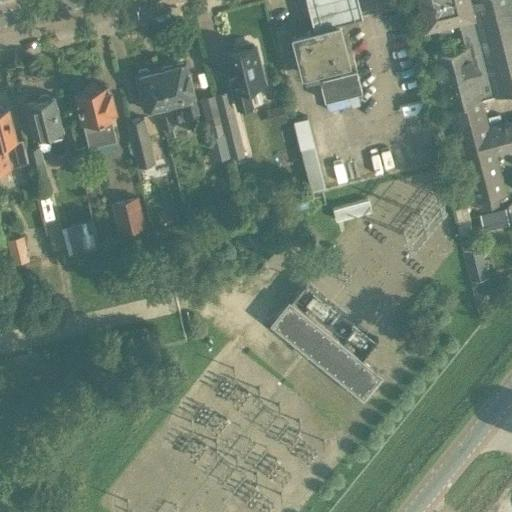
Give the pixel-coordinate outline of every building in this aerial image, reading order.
[(300,0),(308,30),(325,26),(324,23),(338,20),(339,25),(354,21),(349,0),(300,0)] [(511,0),(417,0),(424,26),(435,23),(437,30),(451,27),(449,20),(460,17),(467,46),(432,55),(445,108),(450,106),(457,132),(456,133),(474,201),(482,199),(485,207),(498,204),(495,195),(505,193),(495,153),(511,148),(511,120),(487,126),(480,99),(511,90),(511,0)] [(324,23),(325,26),(308,30),(291,35),(301,73),(302,73),(304,79),(318,76),(324,99),(361,90),(351,50),(346,51),(339,25),(338,20),(324,23)] [(239,45),(238,49),(224,52),(238,107),(250,104),(245,86),(263,82),(254,44),(252,45),(248,42),(239,45)] [(185,61),(158,68),(167,103),(183,99),(187,114),(197,112),(193,97),(194,96),(185,61)] [(138,71),(137,74),(134,75),(143,109),(167,103),(158,68),(148,71),(145,69),(138,71)] [(83,88),(84,90),(76,92),(83,123),(85,122),(91,147),(116,141),(110,116),(113,115),(112,109),(114,108),(109,89),(107,90),(105,84),(96,86),(96,85),(93,82),(85,84),(83,88)] [(227,90),(215,93),(222,120),(234,117),(227,90)] [(212,94),(196,98),(203,124),(219,120),(212,94)] [(39,96),(38,100),(27,103),(37,142),(61,135),(51,96),(49,97),(45,95),(39,96)] [(0,168),(8,167),(2,144),(14,141),(6,108),(3,109),(0,107),(0,168)] [(169,110),(159,112),(163,128),(172,126),(169,110)] [(307,115),(293,119),(294,123),(311,188),(324,185),(307,117),(307,115)] [(142,117),(126,121),(137,166),(153,162),(142,117)] [(237,128),(225,131),(231,154),(243,151),(237,128)] [(38,146),(26,149),(37,191),(49,188),(38,146)] [(135,196),(110,204),(119,232),(144,225),(135,196)] [(372,210),(369,198),(334,207),(337,219),(372,210)] [(467,205),(455,208),(461,235),(477,232),(476,224),(471,225),(467,205)] [(508,206),(486,211),(489,226),(511,221),(508,206)] [(84,221),(65,223),(68,249),(87,247),(84,221)] [(24,236),(9,240),(16,266),(31,262),(24,236)] [(486,276),(478,246),(465,250),(472,279),(486,276)] [(289,299),(270,322),(363,396),(381,373),(289,299)] [(38,359),(17,364),(21,376),(41,371),(38,359)]
